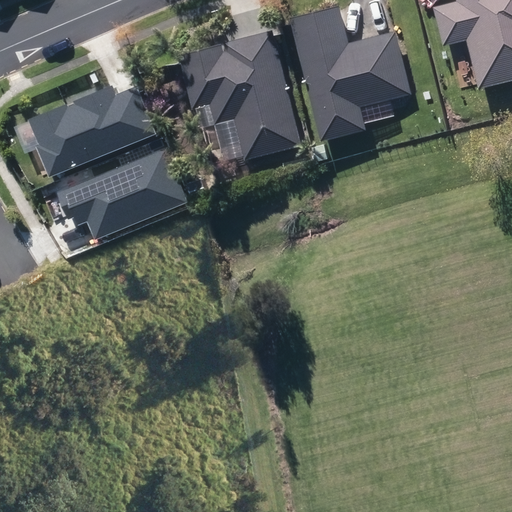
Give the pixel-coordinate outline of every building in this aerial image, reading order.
[(471,35),(484,85),(511,77),(511,0),(455,0),(440,4),(449,41),(471,35)] [(341,3),(297,14),(327,137),(371,127),(365,103),(413,91),(398,29),(350,41),(341,3)] [(305,142),(277,28),(230,39),(232,47),(228,48),(226,40),(188,49),(201,103),(218,98),(223,118),(242,114),(252,154),(305,142)] [(161,127),(141,78),(121,86),(118,77),(77,94),(80,100),(73,103),(71,99),(37,113),(47,137),(43,139),(56,170),(161,127)] [(190,196),(167,142),(62,186),(74,213),(80,211),(83,218),(92,214),(100,233),(190,196)]
